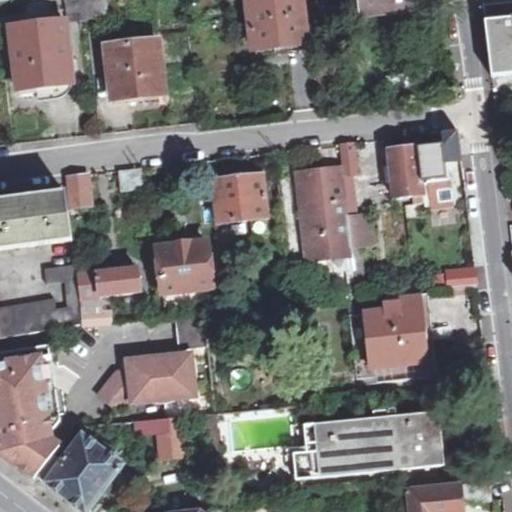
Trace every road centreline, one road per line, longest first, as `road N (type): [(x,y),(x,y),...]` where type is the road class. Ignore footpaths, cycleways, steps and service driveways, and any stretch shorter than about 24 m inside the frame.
road 1 (residential): [(0,171),(478,115)]
road 2 (residential): [(478,115),(511,392)]
